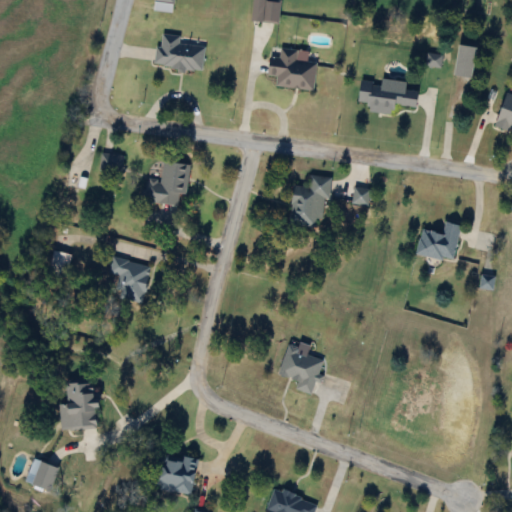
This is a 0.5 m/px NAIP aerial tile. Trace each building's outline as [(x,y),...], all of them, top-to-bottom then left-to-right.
[(153,65),(200,72),(204,47),(176,43),(178,36),(158,33),(153,65)] [(472,46),(455,45),(453,76),(470,77),(472,46)] [(273,85),(311,91),(315,63),(294,60),(295,50),(278,48),(276,58),(268,56),(265,75),(275,77),(273,85)] [(438,67),(439,55),(425,54),(424,66),(438,67)] [(366,111),(390,114),(391,105),(413,108),(415,90),(358,84),(355,103),(367,104),(366,111)] [(511,131),(511,95),(502,93),(493,127),(511,131)] [(97,169),(119,173),(122,156),(100,152),(97,169)] [(188,164),(161,161),(158,180),(143,178),(140,201),(175,205),(177,193),(184,194),(188,164)] [(326,177),(308,175),(307,187),(291,185),(286,223),(320,227),(326,177)] [(365,189),(352,189),(351,203),(365,204),(365,189)] [(420,228),(414,253),(451,261),(459,225),(443,221),(440,233),(420,228)] [(46,276),(65,279),(70,254),(51,250),(46,276)] [(149,266),(111,256),(106,273),(119,277),(114,294),(139,301),(149,266)] [(489,278),(480,276),(478,287),(488,289),(489,278)] [(276,373),(296,379),(293,389),(311,394),(322,357),(285,346),(276,373)] [(190,493),(195,458),(155,453),(150,488),(190,493)] [(310,511),(313,502),(271,488),(264,510),(269,511),(310,511)]
